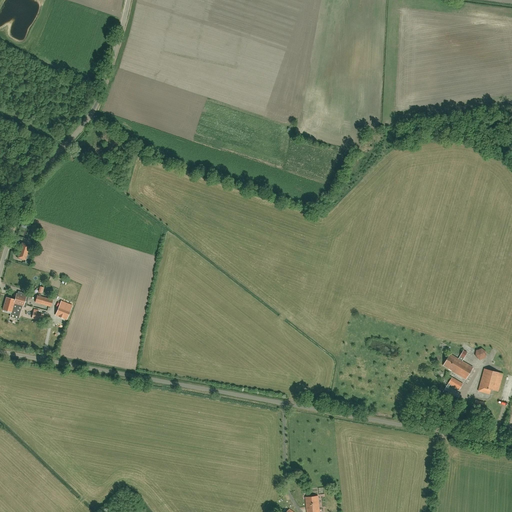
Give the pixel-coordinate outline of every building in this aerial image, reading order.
[(26,260),(30,245),(22,243),(17,258),(26,260)] [(4,310),(3,311),(11,314),(11,313),(13,314),(20,316),(22,307),(25,308),(28,297),(26,296),(27,294),(18,292),(17,294),(16,294),(14,300),(6,298),(3,310),(4,310)] [(35,302),(51,307),(53,300),(37,296),(35,302)] [(61,302),(59,305),(55,316),(67,320),(71,309),(64,307),(66,304),(61,302)] [(32,318),(40,320),(42,314),(33,312),(32,318)] [(474,357),(485,359),(486,350),(476,348),(474,357)] [(450,354),(443,366),(452,371),(451,371),(466,379),(473,368),(462,361),(467,353),(464,351),(458,359),(450,354)] [(498,392),(503,374),(484,369),(478,391),(489,394),(491,390),(498,392)] [(442,394),(455,402),(460,394),(448,386),(450,384),(459,390),(463,384),(452,378),(442,394)] [(484,402),(476,400),(474,407),(482,409),(484,402)] [(319,511),(318,496),(305,497),(306,511),(319,511)]
